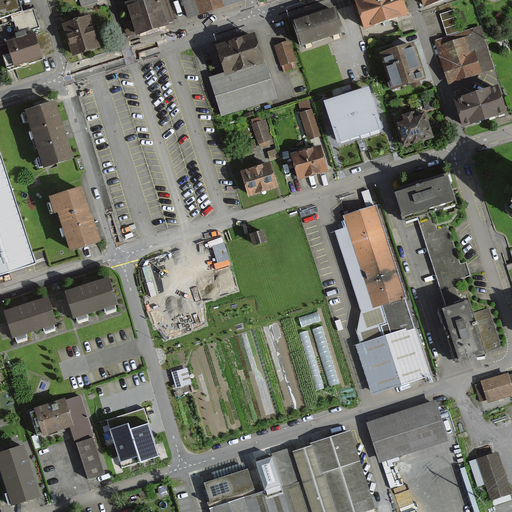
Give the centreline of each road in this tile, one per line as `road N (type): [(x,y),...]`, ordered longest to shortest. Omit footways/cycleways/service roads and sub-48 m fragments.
road 1 (residential): [(120,254),(460,150)]
road 2 (residential): [(511,352),(182,467)]
road 3 (residential): [(182,467),(120,254)]
road 4 (unknown): [(326,191),(384,399)]
road 5 (residential): [(65,77),(257,16)]
road 6 (residential): [(460,150),(511,336)]
road 7 (residential): [(120,254),(65,77)]
road 8 (residential): [(412,0),(460,150)]
road 9 (residential): [(182,467),(48,511)]
road 10 (residential): [(0,293),(120,254)]
